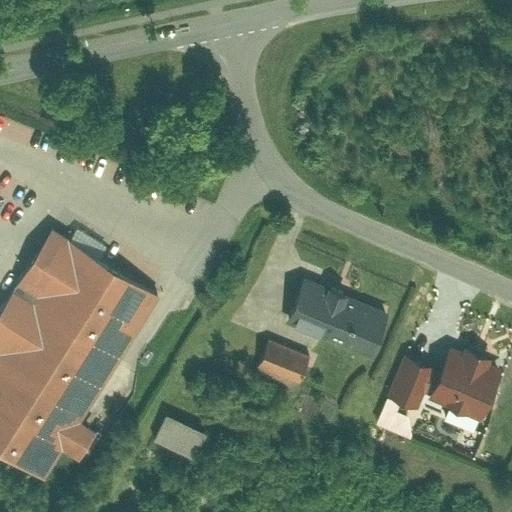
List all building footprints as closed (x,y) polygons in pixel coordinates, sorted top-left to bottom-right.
[(159,295),(51,227),(0,307),(0,445),(48,473),(63,451),(75,459),(95,433),(81,418),(159,295)] [(144,260),(139,275),(154,280),(159,266),(144,260)] [(394,310),(307,273),(288,319),(374,355),(394,310)] [(310,354),(269,337),(258,365),(299,381),(310,354)] [(434,366),(404,352),(387,391),(415,405),(434,366)] [(446,356),(429,395),(480,416),(496,378),(478,370),(483,359),(465,352),(461,363),(446,356)] [(165,416),(151,445),(192,463),(205,435),(165,416)]
